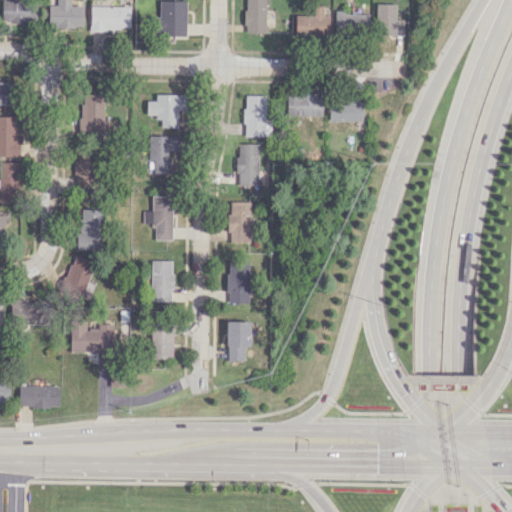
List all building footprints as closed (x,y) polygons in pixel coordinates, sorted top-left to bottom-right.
[(1,0),(0,22),(35,24),(36,1),(16,0),(1,0)] [(48,4),(48,27),(83,28),(83,5),(70,5),(69,0),(55,0),(56,4),(48,4)] [(185,36),(186,0),(175,0),(159,0),(159,35),(185,36)] [(244,0),(244,32),(265,32),(265,0),(244,0)] [(395,3),(376,4),(376,35),(403,35),(402,19),(395,19),(395,3)] [(130,6),(89,5),(89,29),(129,30),(130,6)] [(328,14),(324,14),(323,11),(294,11),(294,35),(328,34),(328,14)] [(335,12),(334,34),(369,35),(369,13),(335,12)] [(0,104),(10,104),(9,80),(0,80),(0,104)] [(78,134),(102,134),(103,94),(80,93),(78,134)] [(158,127),(177,127),(177,109),(185,109),(184,93),(155,94),(155,100),(146,100),(146,114),(158,114),(158,127)] [(321,116),(322,94),(286,93),(286,115),(321,116)] [(266,95),(243,95),(243,135),(265,136),(266,95)] [(362,120),(362,98),(328,98),(328,121),(362,120)] [(0,155),(16,156),(17,116),(0,116),(0,155)] [(148,135),(148,160),(152,160),(153,173),(170,173),(170,152),(178,152),(178,135),(148,135)] [(74,186),(91,187),(92,143),(75,143),(74,186)] [(258,184),(259,143),(236,143),(236,172),(237,173),(237,184),(258,184)] [(0,201),(19,202),(20,162),(0,161),(0,201)] [(153,239),(171,240),(172,195),(151,195),(151,210),(143,210),(142,223),(153,223),(153,239)] [(249,242),(249,201),(227,201),(227,242),(249,242)] [(77,249),(101,249),(101,208),(77,209),(77,249)] [(82,299),(93,261),(71,255),(61,293),(82,299)] [(170,301),(172,260),(151,260),(150,301),(170,301)] [(247,303),(248,261),(227,260),(226,302),(247,303)] [(10,323),(46,324),(47,301),(10,300),(10,323)] [(69,351),(112,352),(113,326),(85,326),(85,320),(70,319),(69,351)] [(225,360),(243,360),(244,346),(249,346),(250,321),(226,320),(225,360)] [(151,322),(150,357),(172,358),(173,322),(151,322)] [(0,403),(9,403),(8,380),(0,380),(0,403)] [(58,407),(58,385),(18,385),(18,406),(58,407)]
